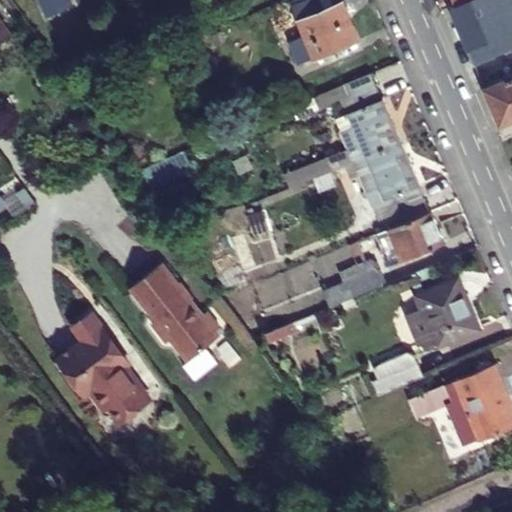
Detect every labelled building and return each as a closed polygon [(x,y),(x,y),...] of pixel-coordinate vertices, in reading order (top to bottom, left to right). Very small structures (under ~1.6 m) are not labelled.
[(35,0),(45,23),(60,17),(53,0),(35,0)] [(300,41),(310,64),(370,38),(353,0),(317,0),(318,1),(304,7),(315,34),(300,41)] [(457,9),(480,63),(511,49),(511,0),(477,0),(462,6),(457,9)] [(0,4),(0,49),(21,34),(0,4)] [(359,147),(364,160),(412,140),(384,71),(348,85),(364,125),(352,130),(359,147)] [(511,78),(490,88),(506,125),(511,122),(511,78)] [(301,105),(307,119),(332,108),(326,94),(301,105)] [(370,173),(389,217),(437,198),(412,140),(364,160),(370,173)] [(350,151),(355,164),(364,160),(359,147),(350,151)] [(148,168),(153,179),(199,161),(194,149),(148,168)] [(355,164),(361,177),(370,173),(364,160),(355,164)] [(24,213),(44,198),(32,182),(12,196),(24,213)] [(267,208),(249,210),(251,231),(270,229),(267,208)] [(389,247),(396,264),(401,262),(402,264),(455,243),(442,210),(388,232),(394,245),(389,247)] [(229,273),(235,290),(258,282),(241,236),(213,247),(223,275),(229,273)] [(360,243),(368,264),(375,261),(374,258),(367,240),(360,243)] [(334,288),(341,305),(394,283),(383,255),(374,258),(375,261),(368,264),(351,271),(355,280),(334,288)] [(170,260),(141,285),(166,315),(162,319),(178,338),(182,335),(200,356),(229,332),(226,327),(230,323),(217,308),(213,311),(201,297),(203,295),(190,279),(187,281),(170,260)] [(447,337),(450,344),(491,327),(469,276),(429,293),(435,306),(423,311),(436,341),(447,337)] [(123,337),(102,309),(84,322),(95,337),(70,356),(96,391),(103,386),(116,405),(121,401),(133,416),(135,415),(140,416),(147,411),(148,405),(162,395),(136,361),(140,359),(132,349),(129,352),(120,340),(123,337)] [(416,314),(428,345),(436,341),(423,311),(416,314)] [(383,380),(389,392),(435,373),(427,353),(419,350),(391,361),(391,363),(386,365),(391,376),(383,380)] [(459,400),(465,415),(511,395),(511,378),(505,362),(421,398),(427,413),(459,400)] [(511,395),(465,415),(476,442),(491,435),(492,438),(511,429),(511,395)] [(346,413),(332,418),(346,450),(360,444),(346,413)]
